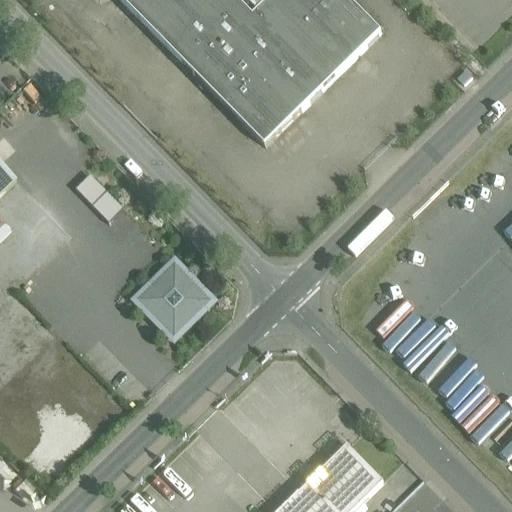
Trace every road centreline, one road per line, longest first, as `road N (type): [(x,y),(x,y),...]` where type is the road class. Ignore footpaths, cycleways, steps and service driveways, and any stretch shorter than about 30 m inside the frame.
road 1 (unclassified): [(288,301),(0,0)]
road 2 (residential): [(511,78),(288,301)]
road 3 (residential): [(288,301),(68,511)]
road 4 (residential): [(491,511),(288,301)]
